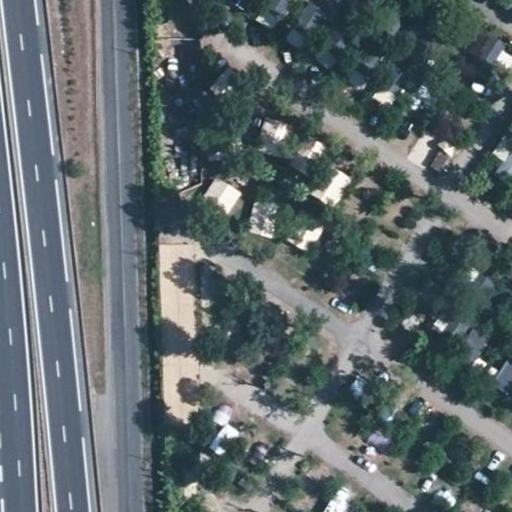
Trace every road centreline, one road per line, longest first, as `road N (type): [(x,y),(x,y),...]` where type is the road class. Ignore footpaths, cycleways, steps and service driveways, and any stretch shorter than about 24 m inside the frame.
road 1 (primary): [(72,511),(17,0)]
road 2 (unclassified): [(116,0),(129,511)]
road 3 (primary): [(0,230),(19,511)]
